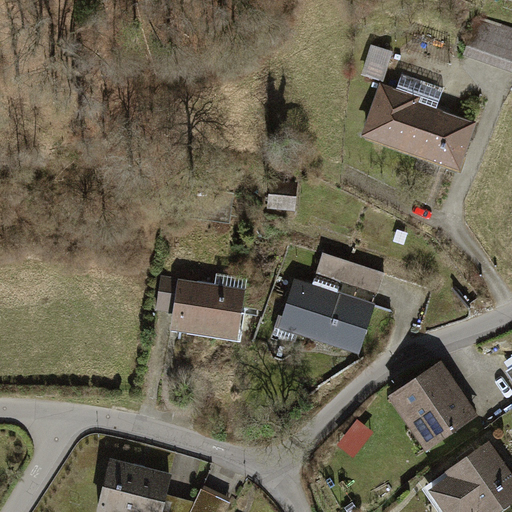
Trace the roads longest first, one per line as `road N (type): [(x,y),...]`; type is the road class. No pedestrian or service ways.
road 1 (residential): [(277,485),(355,399),(412,352),(511,319)]
road 2 (residential): [(277,485),(213,450),(73,420)]
